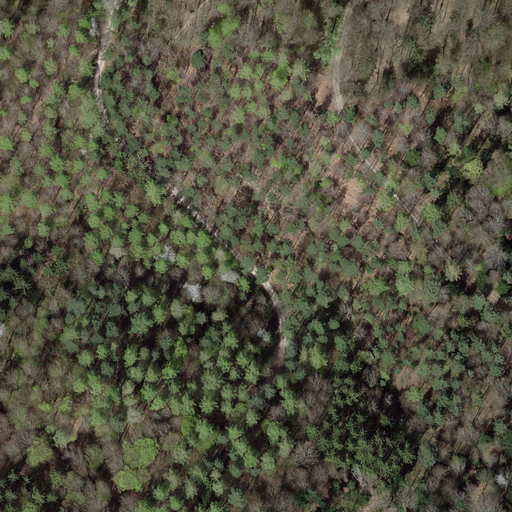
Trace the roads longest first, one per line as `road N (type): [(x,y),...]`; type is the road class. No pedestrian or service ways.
road 1 (track): [(160,511),(272,373),(279,318),(262,281),(107,130),(96,100),(106,40)]
road 2 (track): [(355,0),(336,78),(360,149),(471,284),(511,313)]
